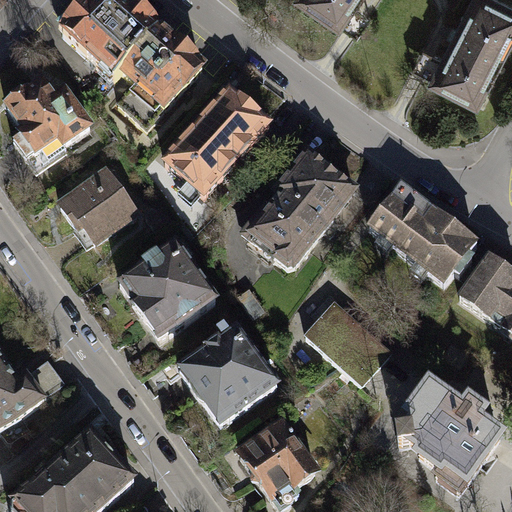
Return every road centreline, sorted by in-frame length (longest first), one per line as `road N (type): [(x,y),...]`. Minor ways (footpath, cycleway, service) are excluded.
road 1 (residential): [(207,511),(0,225),(0,36),(31,0)]
road 2 (residential): [(193,0),(340,115),(473,203)]
